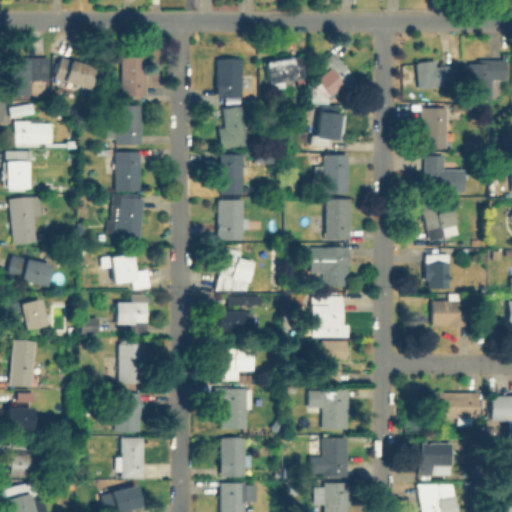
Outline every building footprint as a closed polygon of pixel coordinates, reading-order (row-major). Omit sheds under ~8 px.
[(358,82),(345,94),(339,88),(330,96),(315,78),(325,70),(319,64),(332,52),(358,82)] [(144,55),(144,73),(147,73),(147,96),(122,96),(121,56),(144,55)] [(294,55),(295,60),(303,59),(305,73),(299,81),(269,86),(265,59),(294,55)] [(48,58),(48,81),(30,81),(30,95),(7,95),(7,58),(48,58)] [(93,69),(87,88),(55,77),(61,58),(93,69)] [(241,60),(241,97),(216,97),(216,60),(241,60)] [(433,60),(434,67),(455,64),(457,84),(418,89),(415,63),(433,60)] [(504,60),(504,80),(491,80),(491,100),(469,99),(469,62),(477,63),(477,60),(504,60)] [(27,114),(27,122),(50,122),(50,142),(15,142),(15,122),(14,116),(11,117),(9,108),(32,104),(33,112),(27,114)] [(140,105),(140,143),(115,143),(115,105),(140,105)] [(246,145),(220,148),(217,128),(223,127),(221,108),(241,105),(246,145)] [(445,108),(445,148),(423,148),(423,134),(420,134),(420,108),(445,108)] [(339,114),(336,138),(330,138),(328,146),(323,145),(322,151),(311,149),(312,144),(310,144),(311,134),(315,135),(319,111),(339,114)] [(24,146),(24,187),(4,186),(3,146),(24,146)] [(139,148),(139,190),(115,190),(115,148),(139,148)] [(243,154),(242,194),(219,193),(219,177),(216,177),(216,162),(220,162),(220,154),(243,154)] [(346,154),(346,193),(322,193),(322,181),(312,181),(312,166),(322,166),(322,154),(346,154)] [(463,169),(462,192),(426,191),(426,181),(423,181),(423,155),(443,156),(443,168),(463,169)] [(144,200),(137,243),(115,239),(116,232),(105,230),(107,219),(108,219),(112,195),(144,200)] [(32,242),(10,243),(8,197),(39,196),(40,216),(31,217),(32,242)] [(349,198),(349,238),(324,238),(324,198),(349,198)] [(242,199),(242,238),(217,238),(217,199),(242,199)] [(457,233),(428,241),(421,210),(449,203),(457,233)] [(252,260),(247,282),(233,278),(231,287),(216,283),(225,247),(239,251),(238,256),(252,260)] [(344,247),(345,286),(320,286),(320,273),(309,273),(309,247),(344,247)] [(130,253),(134,272),(146,270),(149,285),(133,288),(132,279),(114,282),(109,258),(130,253)] [(448,254),(448,287),(427,287),(427,279),(424,279),(425,253),(448,254)] [(50,264),(45,285),(6,276),(11,255),(50,264)] [(144,293),(144,301),(145,301),(146,333),(129,333),(129,323),(115,323),(115,301),(131,301),(131,293),(144,293)] [(260,295),(260,304),(227,304),(227,295),(260,295)] [(340,295),(340,335),(320,335),(320,326),(310,326),(311,295),(340,295)] [(39,298),(45,324),(25,329),(20,311),(7,314),(5,303),(18,300),(18,303),(39,298)] [(502,324),(511,324),(511,298),(503,299),(502,324)] [(470,300),(470,325),(431,324),(431,314),(421,314),(421,302),(431,302),(431,300),(470,300)] [(258,314),(258,328),(251,327),(251,335),(217,335),(216,310),(242,310),(242,314),(258,314)] [(98,317),(98,333),(80,333),(80,317),(98,317)] [(42,361),(40,386),(9,383),(13,339),(35,341),(33,360),(42,361)] [(345,339),(345,359),(338,359),(338,380),(319,380),(319,368),(313,368),(313,353),(320,353),(320,339),(345,339)] [(141,344),(141,381),(117,381),(117,344),(141,344)] [(251,348),(250,368),(235,368),(235,378),(220,378),(220,348),(251,348)] [(245,408),(245,427),(220,427),(220,402),(212,402),(212,387),(250,387),(250,408),(245,408)] [(345,389),(345,427),(320,427),(320,413),(307,413),(307,389),(345,389)] [(476,392),(475,424),(455,424),(456,416),(438,416),(438,391),(476,392)] [(32,392),(32,428),(7,429),(7,406),(16,406),(16,392),(32,392)] [(139,392),(138,430),(114,430),(114,393),(139,392)] [(511,395),(511,435),(507,435),(507,419),(491,419),(491,395),(511,395)] [(141,436),(142,477),(121,477),(121,470),(115,470),(114,456),(121,456),(120,436),(141,436)] [(47,454),(44,477),(10,474),(11,454),(9,454),(10,437),(27,439),(26,452),(47,454)] [(346,437),(346,475),(321,475),(321,471),(308,471),(308,457),(320,457),(320,437),(346,437)] [(244,438),(244,474),(219,474),(219,438),(244,438)] [(451,442),(450,474),(418,473),(418,462),(421,462),(421,441),(451,442)] [(252,488),(252,502),(243,502),(243,511),(218,511),(218,482),(244,482),(243,488),(252,488)] [(346,482),(346,491),(349,491),(349,505),(346,505),(346,511),(323,511),(323,501),(315,501),(315,489),(323,489),(323,482),(346,482)] [(26,483),(31,498),(41,496),(45,511),(10,511),(3,490),(26,483)] [(456,511),(421,511),(416,483),(451,483),(456,511)] [(130,509),(130,511),(101,511),(97,494),(135,486),(139,506),(130,509)] [(511,511),(511,503),(502,504),(502,511),(511,511)]
